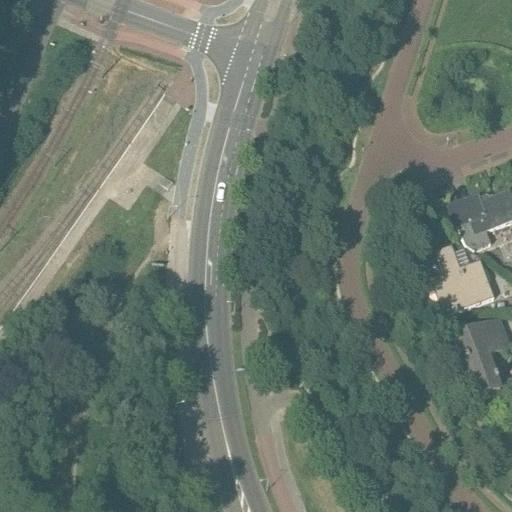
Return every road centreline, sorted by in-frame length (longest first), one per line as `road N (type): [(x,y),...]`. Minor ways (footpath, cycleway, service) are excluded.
road 1 (secondary): [(246,511),(215,391),(210,281),(219,184),(255,54)]
road 2 (residential): [(379,146),(348,256),(352,297),(416,425),(472,511)]
road 3 (tertiary): [(255,54),(96,0)]
road 4 (residential): [(379,146),(425,0)]
road 5 (residential): [(379,146),(435,160),(511,139)]
